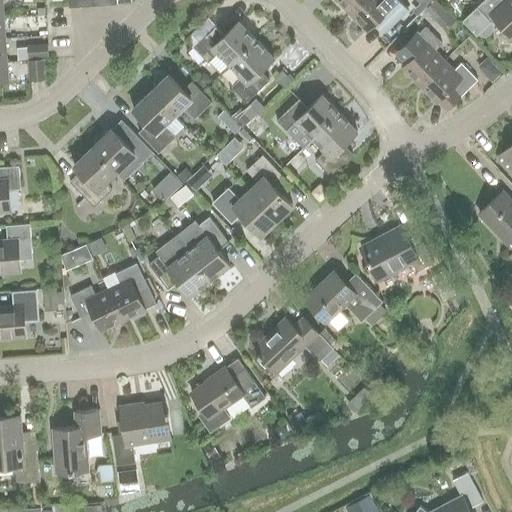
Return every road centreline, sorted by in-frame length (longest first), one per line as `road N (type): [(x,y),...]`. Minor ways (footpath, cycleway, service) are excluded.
road 1 (residential): [(0,376),(129,366),(175,352),(220,324),(379,177),(409,159)]
road 2 (residential): [(0,121),(45,109),(160,0)]
road 3 (residential): [(409,159),(370,89),(283,0)]
road 4 (residential): [(409,159),(511,91)]
